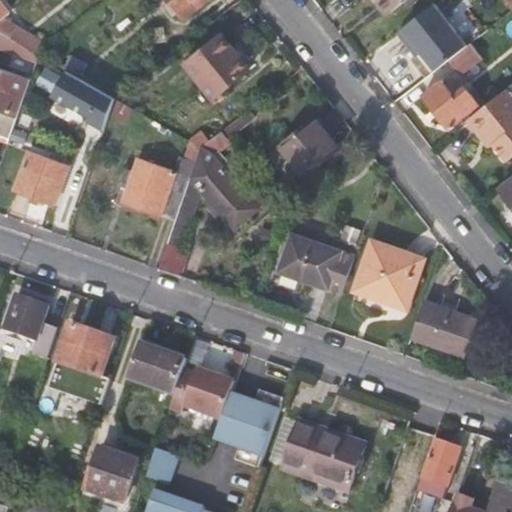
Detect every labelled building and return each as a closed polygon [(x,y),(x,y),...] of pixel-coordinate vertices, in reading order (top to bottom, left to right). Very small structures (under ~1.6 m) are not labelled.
[(11,12),(0,0),(0,20),(5,16),(11,12)] [(173,0),(186,16),(206,0),(173,0)] [(407,0),(384,0),(393,11),(407,0)] [(450,58),(468,45),(436,3),(399,32),(413,50),(419,45),(424,51),(437,68),(450,58)] [(45,40),(5,16),(0,20),(0,29),(39,52),(45,40)] [(0,29),(0,48),(37,62),(39,52),(0,29)] [(222,31),(184,62),(214,98),(252,67),(222,31)] [(482,55),(472,42),(468,45),(450,58),(461,71),(482,55)] [(419,45),(413,50),(417,56),(424,51),(419,45)] [(71,53),(64,65),(68,68),(78,74),(85,62),(71,53)] [(43,58),(36,71),(58,85),(53,93),(92,115),(90,119),(106,128),(111,113),(117,97),(78,74),(68,68),(66,71),(43,58)] [(0,117),(0,133),(11,138),(32,77),(0,66),(0,105),(3,107),(0,117)] [(456,98),(442,80),(425,94),(450,127),(468,113),(456,98)] [(480,104),(468,89),(456,98),(468,113),(480,104)] [(511,157),(511,95),(507,89),(469,118),(483,136),(487,133),(509,160),(511,157)] [(117,97),(111,113),(126,122),(135,107),(117,97)] [(316,114),(280,144),(305,177),(342,147),(316,114)] [(236,229),(260,207),(248,194),(249,193),(239,181),(244,177),(223,152),(235,142),(222,130),(210,140),(202,146),(178,214),(168,243),(182,247),(202,191),(236,229)] [(203,131),(191,139),(202,146),(210,140),(203,131)] [(166,210),(178,214),(202,146),(191,139),(190,139),(179,170),(139,157),(125,199),(164,212),(166,210)] [(70,164),(31,150),(16,189),(56,203),(70,164)] [(511,179),(501,188),(511,202),(511,179)] [(249,193),(248,194),(260,207),(264,203),(252,191),(249,193)] [(347,225),(342,239),(357,245),(362,230),(347,225)] [(280,270),(342,294),(356,254),(294,232),(280,270)] [(375,238),(358,290),(407,307),(425,257),(375,238)] [(192,251),(182,247),(168,243),(159,269),(182,277),(192,251)] [(27,350),(49,358),(59,327),(46,322),(52,304),(18,292),(6,327),(30,337),(27,350)] [(481,319),(426,300),(413,338),(467,357),(481,319)] [(115,337),(72,322),(51,386),(103,405),(110,380),(102,377),(115,337)] [(131,377),(177,393),(186,368),(189,358),(143,342),(131,377)] [(186,368),(177,393),(173,407),(185,411),(186,406),(224,419),(233,393),(237,381),(199,368),(198,372),(186,368)] [(262,389),(258,401),(282,410),(286,398),(262,389)] [(258,401),(233,393),(224,419),(217,438),(243,446),(266,455),(282,410),(258,401)] [(300,423),(286,418),(270,462),(284,467),(300,423)] [(284,467),(284,468),(350,492),(368,442),(328,428),(326,432),(300,423),(284,467)] [(463,448),(437,439),(419,489),(445,498),(463,448)] [(102,444),(86,490),(125,502),(141,458),(102,444)] [(262,467),(266,455),(243,446),(238,459),(262,467)] [(181,456),(158,448),(149,476),(171,484),(181,456)] [(511,511),(511,488),(499,484),(489,511),(511,511)] [(207,506),(157,489),(149,511),(209,511),(206,510),(207,506)] [(484,511),(473,508),(476,499),(460,493),(454,511),(484,511)] [(55,511),(13,494),(8,506),(10,507),(17,510),(21,511),(55,511)] [(0,502),(0,511),(7,511),(10,507),(8,506),(0,502)]
